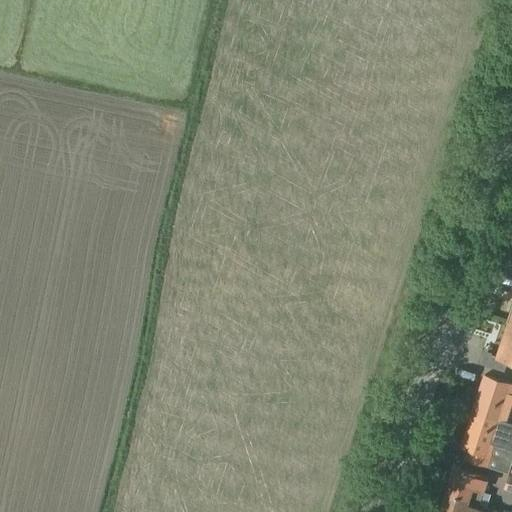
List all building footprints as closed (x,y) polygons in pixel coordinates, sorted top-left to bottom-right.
[(511,324),(508,323),(496,358),(511,363),(511,324)] [(511,385),(484,376),(472,411),(507,423),(510,412),(511,406),(511,385)] [(489,468),(509,474),(511,464),(511,451),(502,448),(510,424),(511,424),(472,411),(460,447),(466,449),(490,457),(492,458),(489,468)] [(454,466),(446,492),(467,499),(466,503),(482,509),(484,505),(480,504),(484,491),(485,492),(486,489),(488,489),(491,481),(489,480),(489,477),(454,466)] [(446,492),(438,511),(481,511),(482,509),(466,503),(467,499),(446,492)]
